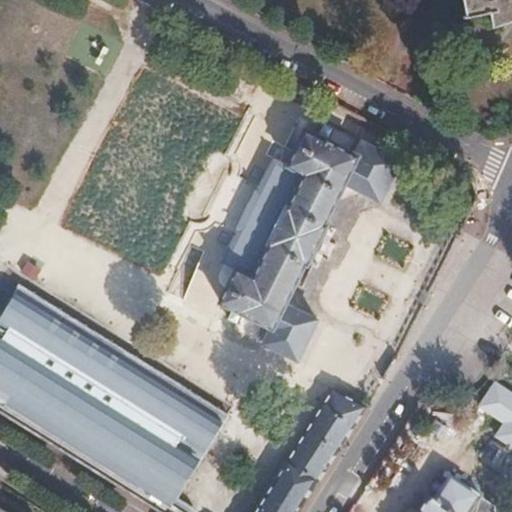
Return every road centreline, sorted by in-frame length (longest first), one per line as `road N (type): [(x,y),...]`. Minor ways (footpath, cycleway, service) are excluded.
road 1 (residential): [(191,0),(511,175)]
road 2 (residential): [(511,200),(321,511)]
road 3 (residential): [(104,511),(0,444)]
